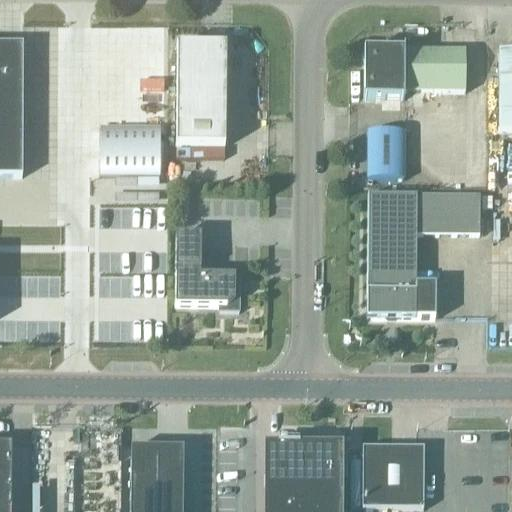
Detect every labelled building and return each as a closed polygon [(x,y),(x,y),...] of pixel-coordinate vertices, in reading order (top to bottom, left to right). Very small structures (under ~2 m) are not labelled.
[(0,180),(21,180),(21,48),(0,47),(0,180)] [(175,49),(175,149),(223,150),(224,49),(175,49)] [(33,52),(32,75),(43,75),(43,52),(33,52)] [(402,102),(402,95),(402,54),(362,54),(362,102),(402,102)] [(402,54),(402,95),(463,95),(464,54),(402,54)] [(511,54),(497,55),(497,135),(511,135),(511,54)] [(158,131),(99,130),(98,178),(158,179),(158,131)] [(477,182),(477,130),(413,130),(413,182),(477,182)] [(402,134),(366,134),(366,183),(402,183),(402,134)] [(433,323),(434,289),(414,288),(415,239),(478,240),(478,200),(366,199),(365,322),(433,323)] [(97,243),(118,243),(118,217),(97,216),(97,243)] [(161,240),(161,227),(158,226),(158,217),(120,217),(119,240),(161,240)] [(94,219),(66,218),(65,241),(93,243),(94,219)] [(217,310),(217,315),(238,315),(239,287),(233,287),(234,279),(199,279),(199,241),(174,241),(174,309),(217,310)] [(461,318),(462,344),(492,343),(491,317),(461,318)] [(0,448),(0,511),(9,511),(10,448),(0,448)] [(266,479),(341,479),(341,449),(339,449),(339,450),(298,450),(298,449),(276,448),(276,450),(266,450),(266,479)] [(360,511),(422,511),(423,451),(361,451),(360,511)] [(131,452),(129,452),(128,511),(177,511),(178,462),(154,462),(154,454),(131,453),(131,452)] [(266,507),(341,508),(341,479),(266,479),(266,507)]
